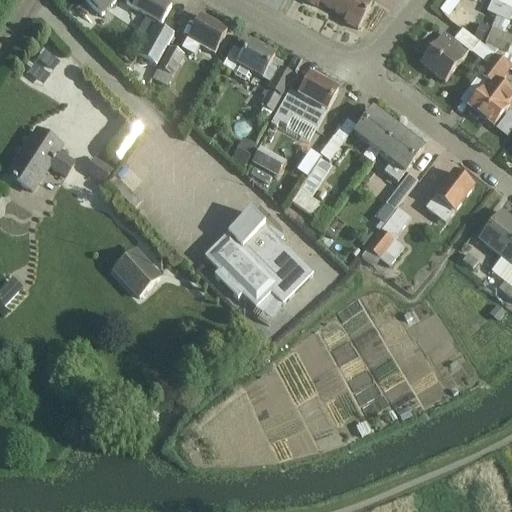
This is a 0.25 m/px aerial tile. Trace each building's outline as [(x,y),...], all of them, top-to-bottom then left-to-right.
[(137,58),(156,69),(174,37),(160,29),(171,7),(158,0),(86,0),(85,2),(102,19),(118,0),(119,0),(132,10),(132,9),(147,18),(140,32),(148,36),(137,58)] [(319,5),(332,12),(339,0),(303,0),(303,1),(317,8),(319,5)] [(343,23),(358,31),(372,4),(367,1),(368,0),(339,0),(332,12),(345,19),(343,23)] [(485,46),(506,57),(511,43),(511,39),(503,35),(511,15),(511,0),(506,0),(498,19),(486,45),(485,45),(485,46)] [(498,19),(506,0),(492,0),(486,14),(498,19)] [(182,50),(194,57),(199,48),(214,57),(228,32),(201,17),(182,50)] [(420,65),(445,84),(462,62),(468,54),(443,35),(420,65)] [(267,90),(282,99),(293,78),(280,70),(283,64),(274,59),(275,58),(249,44),(237,66),(234,73),(234,77),(244,83),(249,81),(252,75),(262,81),(262,80),(270,85),(267,90)] [(469,72),(477,78),(494,56),(478,45),(471,55),(478,60),(469,72)] [(166,88),(183,57),(169,49),(152,80),(166,88)] [(483,121),(492,128),(511,102),(511,95),(499,86),(510,71),(508,69),(510,66),(495,54),(494,56),(477,78),(487,87),(469,110),(470,111),(471,116),(479,122),(483,121)] [(328,84),(326,86),(310,77),(299,98),(289,92),(270,126),(276,129),(279,124),(286,129),(292,118),(316,132),(325,114),(326,115),(339,93),(337,92),(338,89),(328,84)] [(270,119),(280,101),(267,94),(257,112),(270,119)] [(379,156),(399,131),(374,112),(354,137),(379,156)] [(329,164),(356,129),(347,121),(319,157),(329,164)] [(121,165),(145,131),(137,126),(113,159),(121,165)] [(424,150),(399,131),(379,156),(392,166),(385,175),(397,184),(424,150)] [(8,177),(33,194),(49,168),(65,178),(74,165),(58,155),(62,149),(37,132),(8,177)] [(256,146),(243,139),(231,162),(244,169),(256,146)] [(286,163),(261,149),(252,164),(277,179),(286,163)] [(94,160),(86,172),(103,184),(112,171),(94,160)] [(309,227),(322,235),(335,217),(310,200),(331,169),(319,161),(298,192),(299,192),(291,204),(314,220),(309,227)] [(425,211),(446,226),(474,189),(453,173),(434,199),(434,200),(425,211)] [(387,222),(418,183),(409,176),(378,215),(387,222)] [(379,262),(389,269),(405,249),(394,241),(410,221),(397,210),(366,251),(367,251),(361,259),(374,269),(379,262)] [(479,242),(502,260),(511,248),(511,221),(502,213),(479,242)] [(242,297),(256,311),(271,296),(282,307),(313,277),(264,228),(249,244),(245,240),(239,246),(229,236),(205,260),(219,274),(215,278),(238,301),(242,297)] [(511,248),(502,260),(511,267),(511,248)] [(162,280),(136,251),(111,274),(137,302),(162,280)] [(474,272),(480,264),(471,257),(469,260),(468,259),(464,264),(474,272)] [(0,303),(5,308),(23,290),(12,280),(0,292),(0,303)] [(508,300),(511,294),(511,290),(504,284),(498,292),(508,300)] [(490,315),(498,321),(505,313),(497,307),(490,315)]
